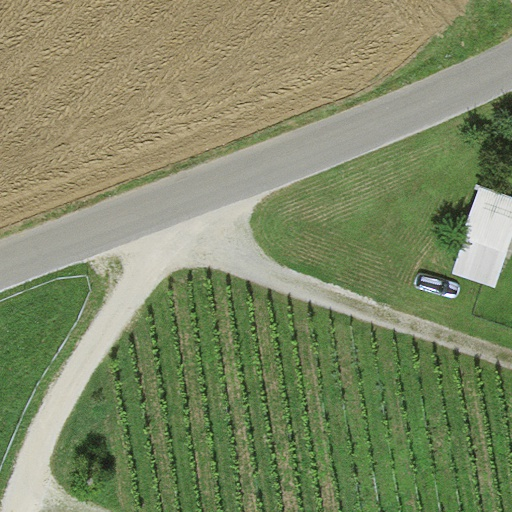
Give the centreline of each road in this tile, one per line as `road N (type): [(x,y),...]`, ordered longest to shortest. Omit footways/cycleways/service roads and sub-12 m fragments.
road 1 (track): [(21,511),(69,376),(166,219),(432,341),(511,364)]
road 2 (unclassified): [(511,57),(166,219),(0,277)]
